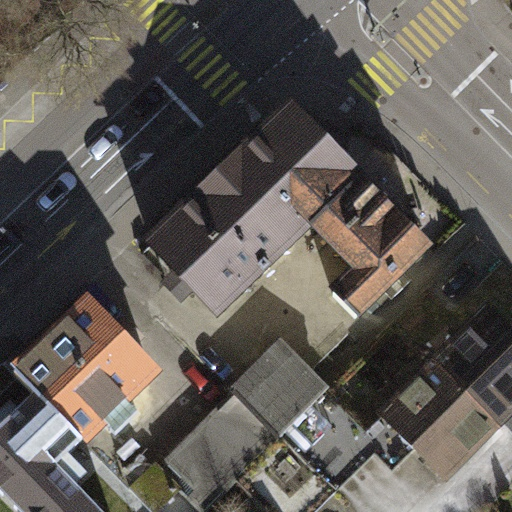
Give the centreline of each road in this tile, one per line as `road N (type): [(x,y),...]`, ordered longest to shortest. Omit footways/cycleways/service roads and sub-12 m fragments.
road 1 (primary): [(0,222),(235,0)]
road 2 (secondary): [(367,0),(511,149)]
